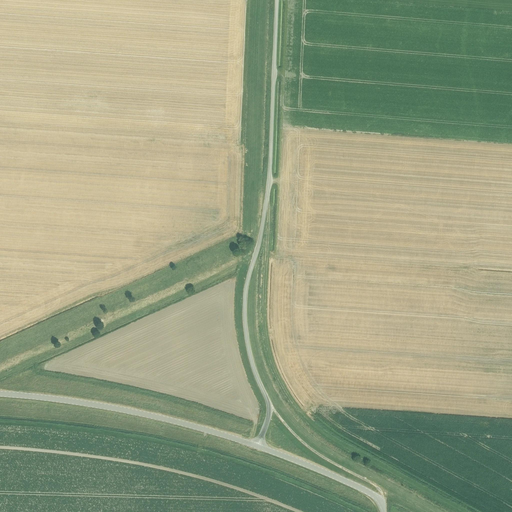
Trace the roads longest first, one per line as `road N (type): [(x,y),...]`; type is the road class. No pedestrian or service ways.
road 1 (unclassified): [(270,407),(250,362),(244,309),(269,181),(276,0)]
road 2 (tertiary): [(257,445),(122,409),(0,393)]
road 3 (unclassified): [(381,501),(370,481),(309,448),(270,407)]
road 4 (tertiary): [(381,501),(257,445)]
